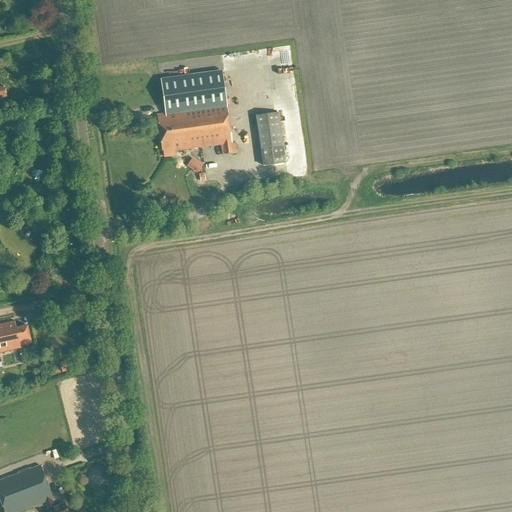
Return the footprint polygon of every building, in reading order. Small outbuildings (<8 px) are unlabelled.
[(166,115),(157,116),(162,152),(174,150),(175,153),(224,146),(225,156),(234,155),(222,71),(161,80),(166,115)] [(279,112),(257,116),(263,167),(286,164),(283,145),(279,112)] [(195,157),(188,165),(198,173),(205,166),(195,157)] [(19,346),(31,344),(27,327),(16,329),(14,322),(0,325),(0,353),(20,349),(19,346)] [(73,358),(61,362),(64,372),(76,369),(73,358)] [(40,466),(0,481),(0,501),(4,511),(21,511),(45,503),(48,511),(47,511),(67,511),(64,504),(54,508),(51,501),(53,500),(40,466)]
